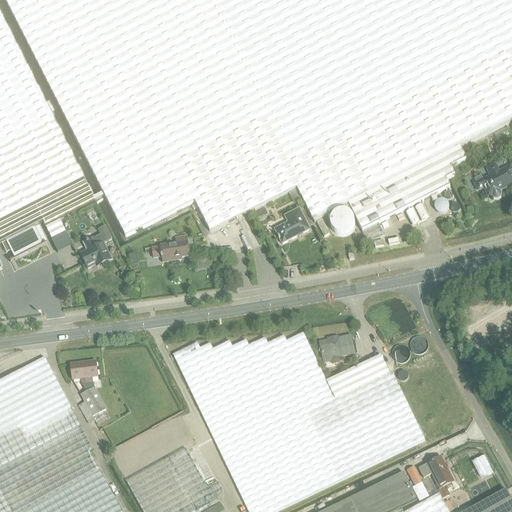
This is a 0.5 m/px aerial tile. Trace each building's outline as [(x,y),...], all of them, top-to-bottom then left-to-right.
[(511,0),(5,0),(103,193),(105,196),(126,238),(195,202),(210,233),(297,189),(315,224),(349,206),(461,149),(511,123),(511,0)] [(0,17),(0,245),(1,245),(5,243),(0,233),(0,229),(35,211),(42,224),(44,228),(94,202),(105,196),(103,193),(92,198),(0,17)] [(506,129),(494,135),(497,141),(509,135),(506,129)] [(461,149),(349,206),(362,233),(378,225),(450,188),(446,181),(455,177),(451,169),(466,161),(461,149)] [(492,195),(492,197),(494,198),(497,199),(499,197),(500,195),(500,193),(498,189),(508,184),(510,186),(511,184),(511,156),(509,159),(511,164),(511,165),(499,173),(495,165),(487,170),(491,176),(484,179),(483,176),(473,182),(478,191),(484,188),(488,197),(492,195)] [(296,191),(289,195),(294,205),(301,201),(296,191)] [(264,208),(255,212),(258,219),(264,216),(267,215),(264,208)] [(275,230),(276,233),(282,244),(309,230),(299,210),(285,217),(289,224),(275,230)] [(329,219),(338,238),(357,229),(348,210),(329,219)] [(35,211),(0,229),(0,233),(5,243),(1,245),(6,254),(10,252),(14,261),(46,245),(46,244),(42,246),(34,229),(42,224),(35,211)] [(58,221),(44,228),(51,240),(65,233),(58,221)] [(317,224),(325,238),(330,235),(323,221),(317,224)] [(378,225),(362,233),(368,244),(384,237),(378,225)] [(87,252),(81,255),(88,269),(96,265),(97,268),(111,261),(103,245),(112,240),(106,227),(98,231),(101,236),(93,240),(92,239),(82,244),(87,252)] [(161,247),(151,248),(153,260),(163,258),(163,263),(175,261),(175,259),(190,257),(187,237),(177,239),(176,239),(177,244),(161,247)] [(211,260),(198,262),(199,269),(212,267),(211,260)] [(22,312),(15,285),(0,288),(0,297),(4,316),(22,312)] [(497,310),(466,315),(467,324),(483,322),(484,329),(499,326),(497,310)] [(511,353),(511,347),(504,333),(478,349),(478,350),(489,367),(511,353)] [(392,374),(390,375),(336,401),(327,383),(303,335),(286,342),(284,337),(268,345),(265,339),(248,347),(246,341),(232,348),(229,342),(212,350),(210,345),(200,350),(197,344),(173,356),(247,511),(276,511),(424,441),(392,374)] [(413,351),(421,348),(427,345),(424,336),(409,341),(413,351)] [(320,348),(319,352),(322,353),(324,364),(332,363),(333,366),(340,364),(339,358),(355,355),(351,337),(339,339),(338,337),(327,340),(328,341),(320,343),(321,348),(320,348)] [(397,348),(396,360),(407,361),(408,349),(397,348)] [(381,357),(327,383),(336,401),(390,375),(381,357)] [(0,511),(122,511),(89,451),(92,449),(44,359),(32,365),(23,370),(0,382),(0,511)] [(92,379),(98,378),(96,362),(70,365),(72,381),(84,380),(85,383),(92,382),(92,379)] [(92,417),(106,410),(95,388),(80,396),(84,404),(78,407),(88,426),(95,422),(92,417)] [(124,469),(137,465),(131,448),(118,452),(124,469)] [(485,457),(473,462),(481,479),(493,473),(485,457)] [(438,492),(439,495),(442,500),(449,496),(445,488),(454,483),(441,458),(418,470),(423,480),(431,476),(439,491),(438,492)] [(415,488),(422,484),(414,468),(407,472),(415,488)] [(393,511),(417,501),(404,474),(324,511),(393,511)] [(422,484),(415,488),(412,489),(420,503),(438,494),(431,479),(422,484)] [(511,511),(511,501),(506,490),(471,510),(467,511),(511,511)] [(448,511),(442,500),(439,495),(432,499),(408,511),(402,511),(401,509),(395,511),(448,511)] [(208,511),(218,507),(214,500),(193,511),(208,511)]
